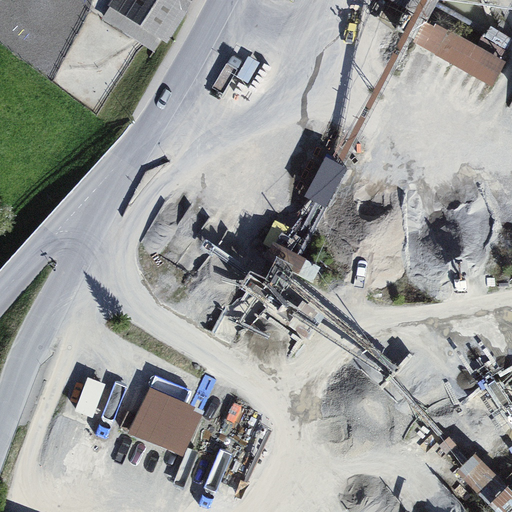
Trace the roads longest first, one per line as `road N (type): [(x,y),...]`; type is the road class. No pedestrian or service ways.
road 1 (unknown): [(154,117),(234,155),(272,144),(292,120),(327,0)]
road 2 (unclassified): [(100,211),(39,328),(0,434)]
road 3 (unclassified): [(220,0),(100,211)]
road 4 (unclassified): [(100,211),(63,224),(0,298)]
